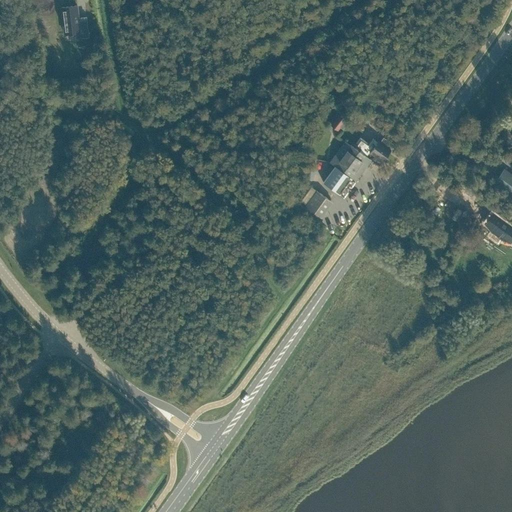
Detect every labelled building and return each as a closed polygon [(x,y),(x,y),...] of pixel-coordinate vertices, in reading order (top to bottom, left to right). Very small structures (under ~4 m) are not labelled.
[(77,5),(61,7),(64,34),(75,32),(75,38),(88,36),(86,16),(78,17),(77,5)] [(339,109),(328,123),(338,131),(341,128),(343,129),(348,122),(346,121),(349,117),(339,109)] [(372,118),(369,122),(375,126),(378,121),(372,118)] [(354,148),(364,155),(368,151),(374,155),(372,158),(379,163),(381,160),(382,161),(390,149),(386,146),(388,142),(382,138),(380,141),(377,140),(376,141),(371,138),(366,144),(360,139),(354,148)] [(334,165),(322,181),(336,191),(338,193),(350,177),(356,181),(370,160),(364,155),(354,148),(348,144),(343,140),(328,162),(334,165)] [(511,173),(504,167),(493,183),(511,196),(511,173)] [(455,187),(447,200),(460,208),(468,195),(455,187)] [(315,190),(304,205),(318,216),(330,200),(315,190)] [(423,199),(412,215),(419,220),(431,204),(423,199)] [(511,227),(492,213),(484,224),(490,232),(491,230),(502,237),(501,239),(510,243),(511,239),(511,227)]
